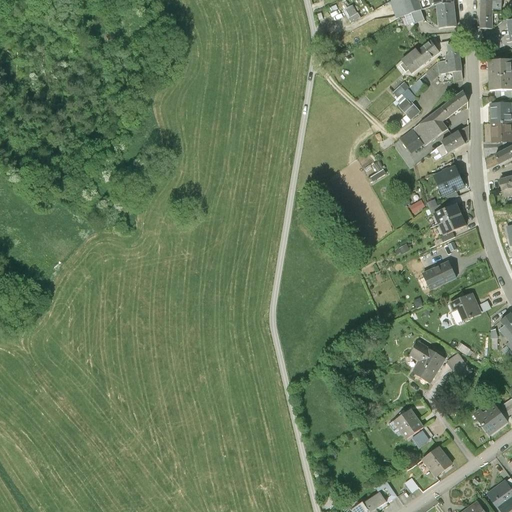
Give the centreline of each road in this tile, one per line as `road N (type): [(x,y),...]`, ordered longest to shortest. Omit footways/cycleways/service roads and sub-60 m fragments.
road 1 (track): [(318,511),(273,326),(313,65),(306,0)]
road 2 (secondary): [(469,0),(479,195),(511,293)]
road 3 (residential): [(405,511),(511,437)]
